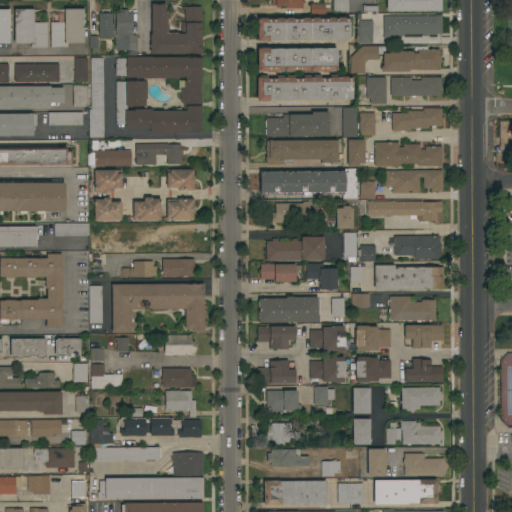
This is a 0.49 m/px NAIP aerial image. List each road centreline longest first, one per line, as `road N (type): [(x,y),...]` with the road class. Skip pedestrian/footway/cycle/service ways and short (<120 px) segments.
road 1 (residential): [(234,0),(232,511)]
road 2 (tertiary): [(471,0),(471,511)]
